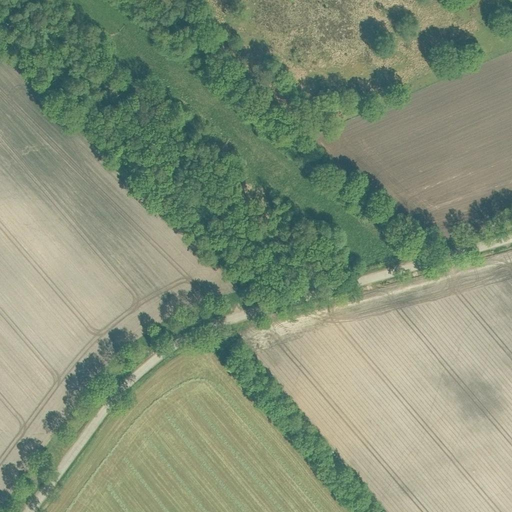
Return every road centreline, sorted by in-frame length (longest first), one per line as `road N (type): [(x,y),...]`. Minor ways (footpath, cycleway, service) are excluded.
road 1 (unclassified): [(29,511),(132,379),(189,336),(511,238)]
road 2 (track): [(356,283),(69,20)]
